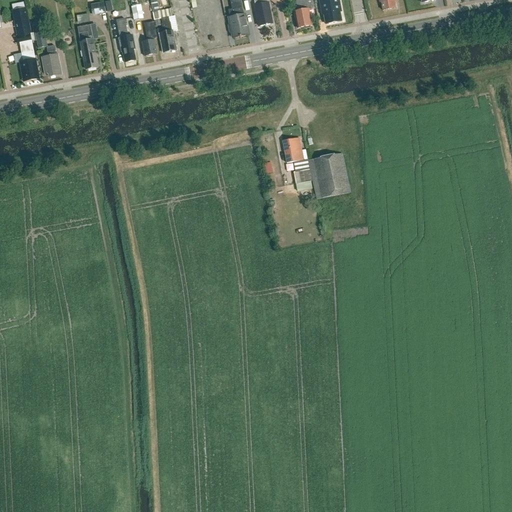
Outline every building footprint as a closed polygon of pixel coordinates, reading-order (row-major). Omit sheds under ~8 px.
[(244,15),(241,0),(232,0),(230,0),(232,10),(228,11),(230,17),(229,18),(231,26),(228,26),(229,32),(232,32),(233,39),(249,36),(245,15),(244,15)] [(254,0),(256,7),(260,26),(272,24),(268,4),(267,0),(254,0)] [(298,29),(312,27),(309,11),(314,10),(312,0),(304,0),(296,2),(299,13),(295,13),(298,29)] [(324,15),(326,25),(338,22),(341,22),(340,13),(341,12),(339,0),(319,0),(323,15),(324,15)] [(379,0),(380,3),(381,3),(383,11),(396,9),(394,1),(395,0),(379,0)] [(92,16),(105,14),(104,3),(90,5),(92,16)] [(158,4),(151,6),(153,13),(154,22),(155,22),(156,28),(163,26),(162,24),(161,19),(169,18),(172,18),(170,10),(160,12),(158,4)] [(134,21),(143,20),(141,6),(132,7),(134,21)] [(32,42),(35,41),(34,34),(32,34),(28,18),(26,8),(12,11),(14,21),(17,36),(16,36),(17,45),(20,44),(32,42)] [(77,16),(78,24),(89,22),(88,14),(77,16)] [(169,18),(161,19),(162,24),(163,26),(163,29),(158,30),(163,54),(177,51),(173,31),(172,31),(171,23),(170,23),(169,18)] [(129,37),(125,19),(116,21),(120,39),(118,39),(121,53),(123,53),(125,63),(136,61),(134,50),(136,50),(133,36),(129,37)] [(145,57),(158,55),(155,39),(158,39),(155,22),(145,24),(148,42),(142,43),(145,57)] [(98,68),(95,56),(97,56),(91,26),(78,29),(81,44),(84,59),(85,59),(87,70),(98,68)] [(44,32),(43,27),(35,28),(36,33),(35,34),(36,41),(37,41),(38,49),(48,47),(44,32)] [(57,55),(55,46),(47,48),(49,57),(42,58),(45,75),(49,74),(49,78),(59,76),(58,73),(61,72),(58,55),(57,55)] [(36,60),(35,60),(34,52),(24,54),(26,62),(20,63),(23,79),(26,78),(27,82),(39,79),(36,60)] [(287,164),(304,161),(300,139),(283,142),(287,164)] [(309,161),(311,170),(313,182),(317,200),(350,193),(342,154),(309,161)] [(266,173),(273,172),(271,162),(264,163),(266,173)] [(311,182),(313,182),(311,170),(294,173),(296,185),(298,193),(312,190),(311,182)]
